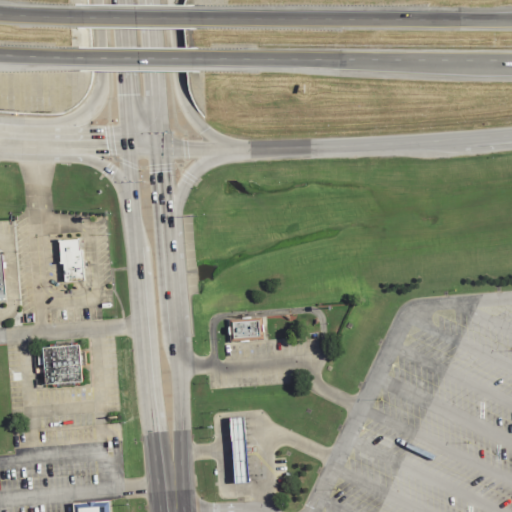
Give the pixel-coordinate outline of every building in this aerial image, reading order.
[(55,240),(58,285),(87,283),(84,238),(55,240)] [(232,322),(258,320),(259,336),(233,337),(232,322)] [(40,351),(78,348),(81,383),(43,386),(40,351)] [(243,417),(246,484),(232,485),(229,418),(243,417)] [(107,511),(107,502),(69,505),(69,511),(107,511)]
